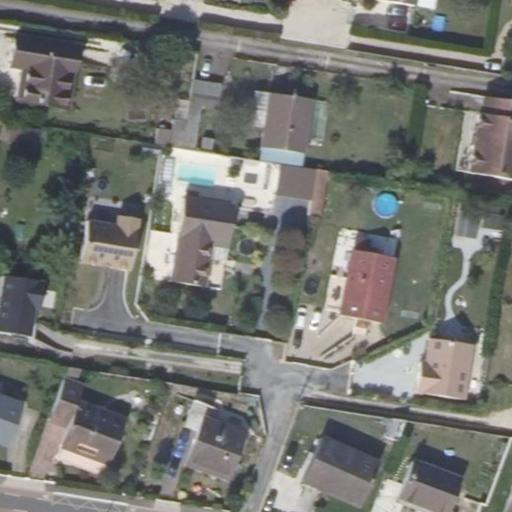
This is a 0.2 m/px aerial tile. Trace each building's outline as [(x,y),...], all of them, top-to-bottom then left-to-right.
[(415,0),(415,5),(435,8),(435,0),(415,0)] [(75,45),(17,37),(12,64),(34,68),(29,100),(67,107),(75,45)] [(105,67),(107,51),(81,47),(79,63),(105,67)] [(220,87),(194,82),(193,86),(188,121),(183,147),(212,152),(220,87)] [(304,155),(312,100),(271,95),(262,149),(304,155)] [(401,131),(404,102),(385,100),(381,129),(401,131)] [(511,104),(483,101),(480,117),(476,116),(466,176),(511,183),(511,104)] [(183,147),(188,121),(175,119),(172,132),(158,129),(155,143),(183,147)] [(275,198),(323,201),(324,168),(276,166),(275,198)] [(214,245),(228,247),(234,205),(185,196),(177,238),(175,238),(168,282),(207,287),(212,257),(214,245)] [(457,207),(453,236),(474,239),(479,210),(457,207)] [(111,265),(129,268),(138,217),(118,213),(116,223),(87,218),(81,259),(99,263),(102,261),(109,262),(111,265)] [(226,259),(228,247),(214,245),(212,257),(226,259)] [(380,322),(393,258),(352,250),(340,315),(380,322)] [(44,283),(4,276),(0,298),(0,332),(30,337),(35,310),(39,311),(44,283)] [(463,399),(471,355),(429,347),(424,373),(416,371),(413,391),(463,399)] [(81,369),(68,367),(52,407),(70,413),(58,446),(106,463),(123,419),(75,403),(82,384),(76,382),(81,369)] [(0,396),(0,442),(7,445),(21,404),(0,396)] [(227,479),(244,431),(201,416),(205,404),(193,400),(183,426),(195,431),(184,464),(227,479)] [(358,506),(377,463),(320,437),(301,480),(358,506)] [(436,511),(447,511),(460,478),(411,460),(398,496),(436,511)] [(511,511),(511,488),(503,511),(511,511)]
